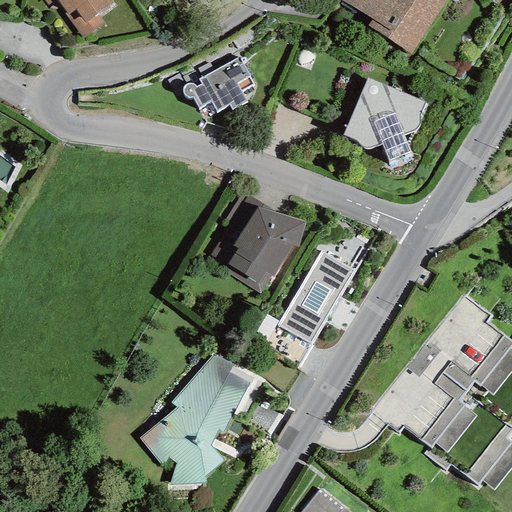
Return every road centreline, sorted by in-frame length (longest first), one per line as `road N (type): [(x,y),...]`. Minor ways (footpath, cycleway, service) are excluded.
road 1 (residential): [(424,223),(176,142),(68,127),(46,101)]
road 2 (tertiary): [(424,223),(254,511)]
road 3 (residential): [(46,101),(69,74),(175,54),(263,0)]
road 4 (tertiary): [(511,81),(424,223)]
